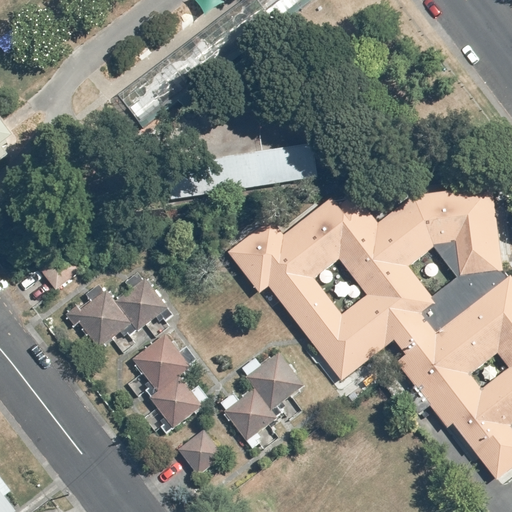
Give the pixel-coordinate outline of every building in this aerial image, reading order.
[(235,0),(113,88),(143,128),(321,0),(235,0)] [(0,131),(21,115),(0,86),(0,131)] [(320,180),(315,143),(142,166),(147,203),(320,180)] [(493,189),(422,193),(377,228),(366,213),(347,189),(293,230),(275,208),(223,248),(260,295),(269,288),(341,382),(393,342),(405,358),(397,364),(448,431),(454,427),(496,483),(511,470),(511,277),(507,270),(503,273),(493,189)] [(64,248),(38,269),(56,291),(82,270),(64,248)] [(59,304),(68,317),(100,361),(176,307),(144,263),(103,292),(94,279),(59,304)] [(166,436),(172,431),(206,405),(204,402),(208,399),(199,386),(194,390),(182,374),(195,365),(169,330),(136,355),(140,361),(131,367),(137,375),(126,384),(138,400),(144,396),(164,422),(158,427),(166,436)] [(247,377),(254,386),(238,398),(234,393),(220,404),(224,409),(222,411),(247,443),(252,450),(265,439),(260,433),(280,418),(274,411),(306,386),(279,351),(261,366),(253,356),(239,367),(247,377)] [(229,455),(202,423),(174,446),(201,478),(229,455)] [(0,511),(12,511),(15,511),(2,495),(9,489),(0,477),(0,511)]
